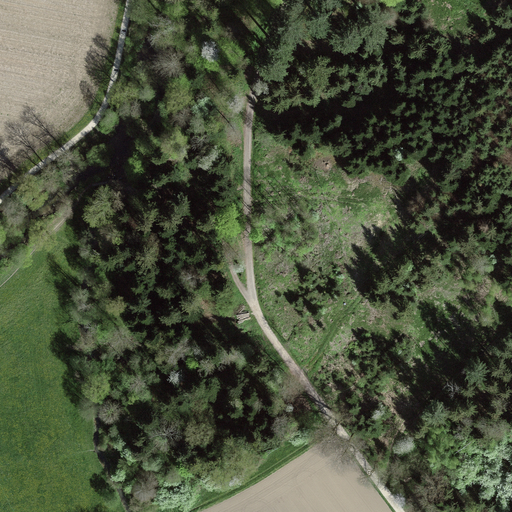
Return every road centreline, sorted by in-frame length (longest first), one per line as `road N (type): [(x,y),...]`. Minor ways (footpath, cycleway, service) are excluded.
road 1 (track): [(289,0),(248,118),(253,305)]
road 2 (track): [(253,305),(401,511)]
road 3 (track): [(0,198),(99,116),(129,0)]
